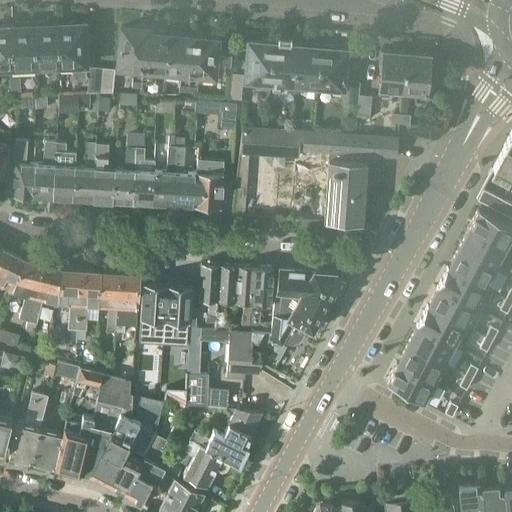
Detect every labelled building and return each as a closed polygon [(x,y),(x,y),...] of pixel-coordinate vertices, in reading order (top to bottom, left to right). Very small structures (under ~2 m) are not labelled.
[(61,65),(59,22),(50,23),(50,20),(34,21),(36,66),(61,65)] [(17,24),(9,24),(11,67),(36,66),(34,21),(17,22),(17,24)] [(59,22),(61,65),(74,64),(74,78),(87,78),(86,53),(89,53),(88,41),(90,41),(90,23),(77,24),(77,21),(59,22)] [(0,67),(11,67),(9,24),(0,24),(0,67)] [(142,86),(142,80),(147,28),(123,26),(119,66),(134,67),(132,85),(142,86)] [(152,69),(167,70),(170,30),(147,28),(142,80),(151,81),(152,69)] [(180,90),(189,90),(194,32),(170,30),(167,70),(181,72),(180,90)] [(194,32),(189,90),(197,91),(199,73),(214,74),(215,67),(230,69),(232,48),(217,47),(218,35),(194,32)] [(271,81),(274,39),(262,38),(258,42),(249,41),(248,52),(247,52),(247,58),(243,58),(241,67),(246,68),(246,71),(247,71),(246,83),(256,84),(256,88),(270,89),(271,81)] [(294,87),(298,45),(289,44),(286,40),(274,39),(271,81),(283,82),(283,86),(294,87)] [(306,84),(318,85),(322,43),(310,42),(306,46),(298,45),(294,87),(306,88),(306,84)] [(322,43),(318,85),(331,86),(331,90),(343,91),(344,79),(345,79),(347,59),(345,59),(346,49),(337,48),(334,44),(322,43)] [(403,89),(407,51),(380,49),(379,62),(382,63),(379,93),(389,94),(390,88),(403,89)] [(432,53),(407,51),(403,89),(417,91),(416,99),(426,100),(429,70),(431,70),(432,53)] [(89,91),(99,91),(101,91),(103,67),(92,66),(89,91)] [(101,91),(109,91),(113,91),(116,68),(103,67),(101,91)] [(243,74),(230,73),(229,73),(227,97),(241,99),(243,74)] [(20,77),(10,77),(11,91),(21,90),(20,77)] [(358,104),(359,93),(358,93),(359,80),(346,79),(345,103),(357,104),(358,104)] [(101,91),(99,91),(98,110),(108,110),(109,91),(101,91)] [(78,92),(59,93),(59,103),(78,102),(78,92)] [(89,92),(79,92),(79,104),(90,103),(89,92)] [(371,94),(359,93),(358,104),(357,104),(357,115),(369,116),(371,94)] [(35,94),(17,97),(18,107),(35,105),(35,98),(35,94)] [(43,94),(35,94),(35,98),(35,105),(35,107),(47,106),(47,94),(43,94)] [(235,129),(237,102),(196,99),(195,112),(220,114),(219,127),(235,129)] [(391,121),(401,123),(401,113),(391,113),(391,121)] [(401,113),(401,123),(410,125),(411,114),(401,113)] [(279,121),(278,126),(288,126),(289,116),(284,116),(279,121)] [(397,157),(398,137),(244,125),(240,152),(299,157),(300,149),(330,152),(324,220),(363,223),(367,170),(372,170),(377,166),(377,156),(397,157)] [(0,179),(1,180),(12,133),(3,131),(4,128),(0,127),(0,179)] [(493,167),(511,176),(511,129),(504,145),(493,167)] [(133,202),(136,134),(127,133),(125,167),(115,167),(113,200),(133,202)] [(136,133),(136,134),(133,202),(153,203),(155,169),(154,169),(155,159),(144,158),(145,146),(144,146),(145,133),(136,133)] [(173,204),(177,136),(175,136),(175,135),(169,135),(166,170),(155,169),(153,203),(173,204)] [(193,205),(195,171),(183,171),(185,146),(184,145),(185,137),(177,136),(173,204),(193,205)] [(12,195),(32,196),(34,162),(26,161),(28,139),(16,138),(15,150),(12,195)] [(53,197),(56,140),(45,139),(43,162),(34,162),(32,196),(53,197)] [(73,198),(75,164),(76,150),(65,149),(66,141),(56,140),(53,197),(73,198)] [(93,199),(96,142),(96,141),(87,141),(85,165),(75,164),(73,198),(93,199)] [(109,143),(96,142),(93,199),(113,200),(115,167),(103,166),(103,160),(108,160),(109,143)] [(197,172),(195,171),(193,205),(221,207),(223,172),(224,159),(198,157),(197,172)] [(483,188),(478,199),(485,203),(491,192),(483,188)] [(491,192),(485,203),(492,206),(498,196),(491,192)] [(235,196),(233,212),(245,213),(246,197),(235,196)] [(498,196),(492,206),(499,210),(504,199),(498,196)] [(504,199),(499,210),(505,213),(511,203),(504,199)] [(511,228),(511,226),(477,209),(467,228),(503,247),(511,228)] [(467,228),(457,247),(493,266),(503,247),(467,228)] [(447,267),(485,286),(495,267),(493,266),(457,247),(447,267)] [(0,284),(12,291),(25,259),(7,250),(0,264),(0,284)] [(25,294),(19,317),(28,320),(43,264),(25,259),(12,291),(25,294)] [(216,322),(219,263),(202,262),(200,299),(209,299),(208,311),(207,311),(206,321),(215,322),(216,322)] [(214,327),(226,328),(227,312),(226,312),(227,301),(235,301),(237,264),(219,263),(216,322),(215,322),(214,327)] [(43,299),(56,302),(62,269),(43,264),(28,320),(36,322),(43,299)] [(251,325),(255,265),(237,264),(235,301),(244,302),(243,312),(242,312),(241,329),(251,330),(251,325)] [(255,265),(251,325),(260,326),(261,303),(271,303),(273,266),(255,265)] [(251,348),(264,349),(266,346),(271,337),(282,343),(283,343),(285,340),(288,342),(297,343),(302,338),(307,327),(313,330),(340,278),(335,271),(279,267),(270,330),(253,330),(251,348)] [(487,287),(485,286),(447,267),(437,286),(477,306),(487,287)] [(87,305),(98,305),(100,271),(98,271),(96,269),(90,268),(88,270),(81,270),(77,328),(86,328),(87,305)] [(77,328),(81,270),(62,269),(56,302),(70,303),(69,327),(68,327),(67,340),(76,341),(77,328)] [(116,330),(119,272),(112,272),(111,269),(105,269),(102,271),(100,271),(98,305),(108,306),(107,329),(116,330)] [(139,274),(119,272),(116,330),(125,331),(126,307),(137,308),(139,274)] [(143,279),(139,341),(163,342),(168,281),(143,279)] [(168,281),(163,342),(187,344),(192,283),(168,281)] [(477,306),(437,286),(427,305),(467,326),(477,306)] [(511,301),(511,300),(505,297),(500,308),(507,312),(508,309),(511,301)] [(467,326),(427,305),(417,324),(455,344),(457,345),(467,326)] [(28,320),(25,329),(34,331),(36,322),(28,320)] [(417,324),(407,343),(445,363),(455,344),(417,324)] [(195,325),(190,325),(186,399),(185,404),(228,407),(230,388),(208,386),(209,362),(200,362),(198,359),(198,352),(194,352),(195,325)] [(485,335),(492,339),(497,330),(498,328),(491,325),(489,326),(485,335)] [(226,328),(214,327),(201,326),(200,339),(224,341),(224,338),(229,338),(227,368),(262,370),(264,349),(251,348),(253,330),(251,330),(241,329),(226,328)] [(0,327),(0,339),(5,341),(8,330),(0,327)] [(77,328),(77,338),(85,339),(86,328),(77,328)] [(488,348),(492,339),(485,335),(481,344),(479,346),(487,350),(488,348)] [(271,337),(266,346),(273,350),(270,355),(279,360),(287,345),(283,343),(282,343),(271,337)] [(397,362),(435,382),(445,363),(407,343),(397,362)] [(5,352),(1,367),(9,369),(17,364),(19,355),(5,352)] [(77,378),(80,365),(58,360),(56,365),(55,364),(52,374),(55,375),(55,373),(77,378)] [(44,372),(52,374),(55,364),(47,362),(44,372)] [(435,382),(397,362),(387,382),(425,402),(435,382)] [(469,365),(465,374),(472,377),(477,368),(478,367),(470,363),(469,365)] [(123,407),(123,404),(97,398),(104,372),(80,365),(77,378),(63,431),(55,467),(79,473),(79,470),(89,472),(112,430),(120,412),(123,407)] [(97,398),(123,404),(123,377),(104,372),(97,398)] [(468,386),(472,377),(465,374),(461,382),(459,384),(466,388),(468,386)] [(31,461),(40,425),(48,394),(32,389),(24,421),(17,420),(8,455),(31,461)] [(140,394),(135,417),(146,420),(152,397),(140,394)] [(152,397),(146,420),(158,423),(163,399),(152,397)] [(0,450),(3,452),(11,416),(15,404),(0,399),(0,450)] [(445,411),(452,415),(457,407),(458,404),(450,401),(449,403),(445,411)] [(221,454),(230,458),(238,463),(247,445),(245,444),(251,433),(250,432),(262,411),(238,407),(224,432),(214,428),(209,436),(195,429),(190,437),(191,438),(199,442),(222,453),(221,454)] [(133,434),(138,425),(140,421),(134,418),(134,419),(120,412),(112,430),(89,472),(109,483),(113,476),(111,475),(116,466),(118,467),(123,458),(120,456),(122,453),(124,455),(127,450),(126,449),(133,434)] [(139,426),(138,425),(133,434),(126,449),(127,450),(124,455),(122,453),(120,456),(123,458),(118,467),(116,466),(111,475),(113,476),(109,483),(126,491),(145,455),(144,455),(137,451),(142,440),(141,439),(148,427),(141,423),(139,426)] [(31,461),(55,467),(63,431),(40,425),(31,461)] [(155,433),(144,455),(145,455),(126,491),(147,502),(165,467),(165,466),(156,461),(168,439),(155,433)] [(226,468),(230,458),(221,454),(222,453),(199,442),(191,438),(180,460),(188,464),(183,473),(207,485),(216,466),(221,469),(226,468)] [(161,511),(193,511),(203,492),(174,477),(158,510),(161,511)] [(483,511),(481,488),(481,483),(459,486),(461,511),(483,511)] [(506,511),(504,490),(504,485),(481,488),(483,511),(506,511)] [(453,511),(451,495),(426,498),(426,491),(412,492),(412,493),(382,496),(383,503),(386,503),(387,511),(453,511)] [(341,502),(331,503),(331,511),(374,511),(375,502),(366,503),(365,500),(359,500),(359,497),(341,499),(341,502)] [(331,511),(331,503),(331,500),(319,501),(313,511),(331,511)]
